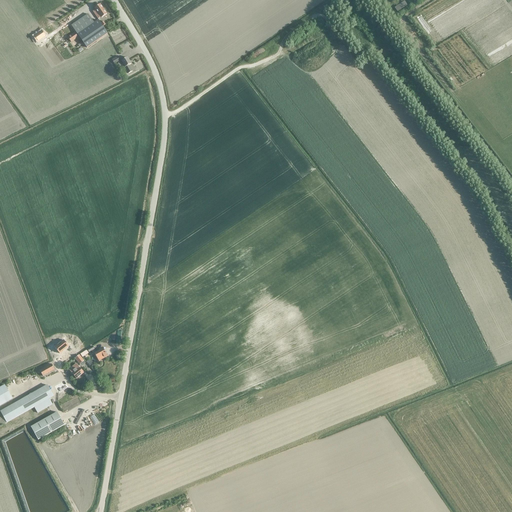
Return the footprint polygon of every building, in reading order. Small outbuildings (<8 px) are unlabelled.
[(397,12),(407,5),(404,1),(394,8),(397,12)] [(95,8),(96,9),(93,11),(98,19),(101,17),(101,18),(107,14),(100,4),(95,8)] [(86,48),(107,33),(98,20),(97,20),(98,21),(94,23),(87,14),(71,25),(86,48)] [(42,31),(35,37),(38,42),(46,37),(42,31)] [(68,39),(71,43),(77,39),(74,34),(68,39)] [(251,62),(264,53),(261,49),(251,56),(248,58),(251,62)] [(114,65),(121,61),(118,56),(111,60),(114,65)] [(123,65),(125,67),(124,68),(128,74),(132,72),(128,66),(131,65),(127,58),(117,63),(119,67),(123,65)] [(69,346),(64,340),(55,347),(60,354),(69,346)] [(101,359),(107,355),(102,347),(99,349),(100,350),(94,354),(96,358),(100,356),(101,359)] [(85,371),(90,367),(86,362),(81,366),(85,371)] [(76,379),(84,373),(76,363),(69,369),(76,379)] [(43,376),(54,369),(51,364),(39,371),(43,376)] [(64,381),(61,383),(60,382),(57,383),(58,385),(55,387),(58,393),(68,387),(64,381)] [(49,399),(53,397),(47,385),(0,412),(1,413),(6,422),(7,423),(34,408),(37,413),(52,405),(49,399)] [(0,406),(13,399),(5,385),(0,387),(0,406)] [(57,412),(31,427),(38,440),(64,425),(57,412)]
